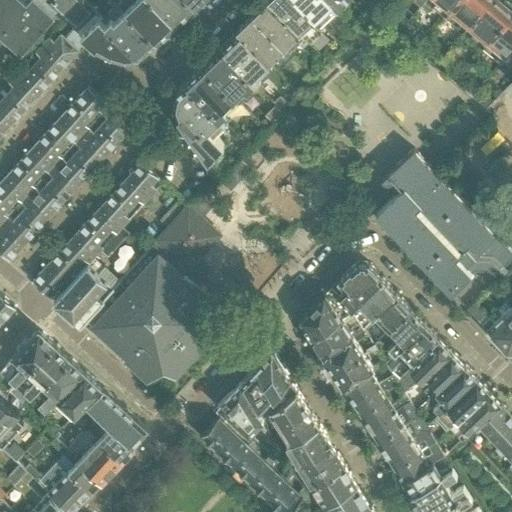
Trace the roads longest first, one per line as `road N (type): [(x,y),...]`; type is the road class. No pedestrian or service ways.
road 1 (residential): [(173,427),(364,233),(511,378)]
road 2 (residential): [(11,277),(150,130),(153,107),(136,93)]
road 3 (residential): [(136,93),(105,65),(80,67),(10,138),(0,162)]
road 4 (residential): [(173,427),(38,302)]
road 5 (residential): [(231,0),(136,93)]
road 6 (residential): [(88,511),(173,427)]
